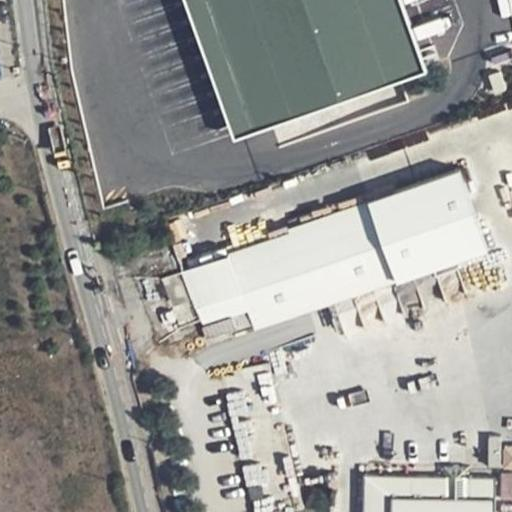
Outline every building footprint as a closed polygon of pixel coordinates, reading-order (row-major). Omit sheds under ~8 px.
[(183,0),(236,137),(425,70),(400,0),(183,0)] [(448,262),(420,180),(291,224),(294,229),(184,266),(209,344),(448,262)] [(257,511),(281,511),(306,507),(272,357),(224,368),(227,382),(229,382),(257,511)] [(511,439),(491,440),(492,466),(511,465),(511,439)] [(497,511),(497,478),(366,478),(365,511),(497,511)]
